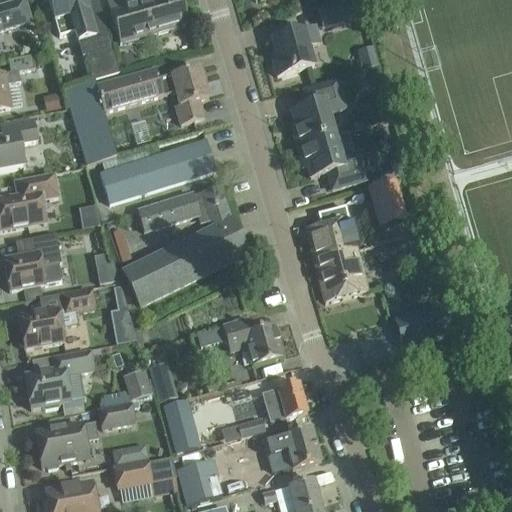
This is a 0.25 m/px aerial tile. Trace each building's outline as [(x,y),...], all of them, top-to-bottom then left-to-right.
[(111,50),(109,43),(104,24),(92,28),(87,13),(88,13),(84,0),(46,0),(59,40),(73,35),(76,45),(78,45),(82,59),(111,50)] [(119,47),(167,33),(186,28),(178,0),(157,0),(146,3),(145,0),(114,0),(106,2),(119,47)] [(0,33),(29,24),(23,3),(0,10),(0,33)] [(322,30),(353,21),(347,3),(317,13),(322,30)] [(276,79),(296,74),(313,69),(307,49),(319,46),(315,30),(271,42),(276,58),(271,60),(276,79)] [(372,49),(356,54),(361,73),(378,68),(372,49)] [(130,56),(114,60),(118,72),(133,67),(130,56)] [(0,76),(0,112),(9,111),(9,109),(5,88),(20,85),(18,75),(33,72),(31,60),(8,64),(10,75),(3,76),(0,76)] [(179,129),(184,127),(203,122),(198,104),(207,102),(199,71),(158,82),(155,75),(95,92),(102,117),(175,96),(179,110),(174,111),(179,129)] [(92,84),(63,92),(73,125),(102,117),(95,92),(93,84),(92,84)] [(290,128),(296,149),(334,139),(327,116),(344,111),(337,84),(303,94),(308,111),(291,115),(294,127),(290,128)] [(60,95),(42,100),(45,115),(63,111),(60,95)] [(0,174),(7,174),(24,171),(19,148),(36,145),(33,124),(0,129),(0,137),(1,143),(0,143),(0,174)] [(334,139),(296,149),(302,171),(306,169),(310,181),(327,176),(331,193),(365,184),(357,156),(340,161),(334,139)] [(108,207),(195,181),(214,175),(204,144),(99,176),(108,207)] [(400,165),(389,168),(393,181),(404,177),(400,165)] [(0,235),(17,232),(45,227),(41,205),(59,202),(54,177),(12,184),(15,200),(0,202),(0,235)] [(402,220),(391,183),(366,191),(376,228),(402,220)] [(140,310),(229,266),(247,257),(230,224),(229,224),(218,190),(200,196),(193,199),(192,198),(137,216),(144,239),(197,222),(199,228),(209,225),(212,233),(123,276),(140,310)] [(321,231),(306,234),(324,306),(366,296),(361,276),(355,251),(358,251),(352,225),(349,226),(348,224),(344,210),(317,217),(321,231)] [(61,282),(58,267),(60,267),(55,238),(42,240),(22,243),(25,259),(3,263),(8,295),(28,291),(44,288),(58,285),(61,282)] [(117,314),(109,315),(115,349),(136,345),(130,325),(128,316),(120,291),(112,293),(117,314)] [(18,348),(23,349),(23,353),(63,346),(60,332),(77,329),(75,316),(93,313),(93,312),(100,311),(97,292),(90,294),(62,299),(65,313),(57,315),(18,322),(20,337),(17,340),(18,348)] [(417,312),(426,340),(448,333),(440,305),(417,312)] [(273,329),(252,335),(248,323),(222,330),(223,332),(197,339),(200,350),(226,342),(229,355),(247,350),(252,370),(282,361),(273,329)] [(88,354),(53,361),(55,373),(24,379),(30,413),(40,411),(44,414),(56,411),(59,408),(69,406),(64,379),(92,374),(88,354)] [(511,361),(502,364),(504,368),(506,379),(511,377),(511,361)] [(148,371),(159,406),(178,400),(167,366),(148,371)] [(130,402),(149,395),(141,370),(121,377),(130,402)] [(285,423),(287,422),(306,417),(298,387),(260,397),(264,411),(280,406),(285,423)] [(186,406),(162,412),(175,459),(198,452),(186,406)] [(129,408),(98,414),(101,433),(133,428),(129,408)] [(261,423),(236,430),(240,442),(262,436),(265,435),(261,423)] [(81,428),(34,436),(41,472),(45,471),(47,474),(56,472),(58,469),(87,463),(84,445),(97,443),(94,426),(81,428)] [(262,436),(240,442),(239,443),(240,443),(246,464),(268,458),(268,459),(285,454),(291,474),(320,465),(310,432),(282,440),(283,441),(264,446),(262,436)] [(149,486),(149,485),(175,481),(170,462),(114,472),(117,492),(149,486)] [(211,466),(175,477),(185,511),(221,501),(211,466)] [(293,511),(309,511),(320,509),(312,484),(288,491),(293,511)] [(45,496),(47,511),(94,511),(90,487),(45,496)] [(276,505),(273,493),(260,497),(264,508),(276,505)]
